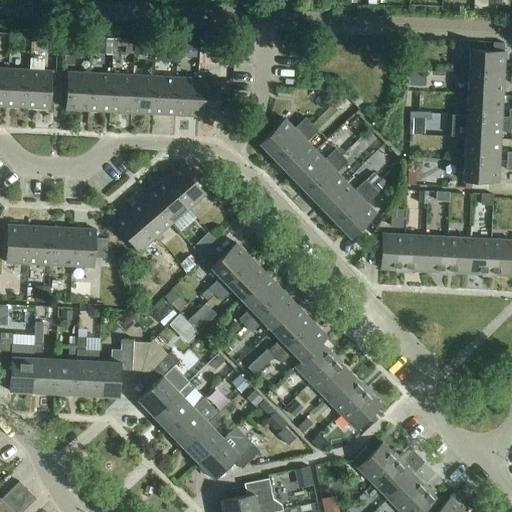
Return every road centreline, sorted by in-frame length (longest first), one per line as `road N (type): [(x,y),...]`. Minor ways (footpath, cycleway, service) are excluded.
road 1 (residential): [(227,156),(427,365),(438,414),(477,460)]
road 2 (residential): [(0,141),(30,167),(76,169),(114,142),(227,156)]
road 3 (residential): [(227,156),(262,106),(267,36)]
